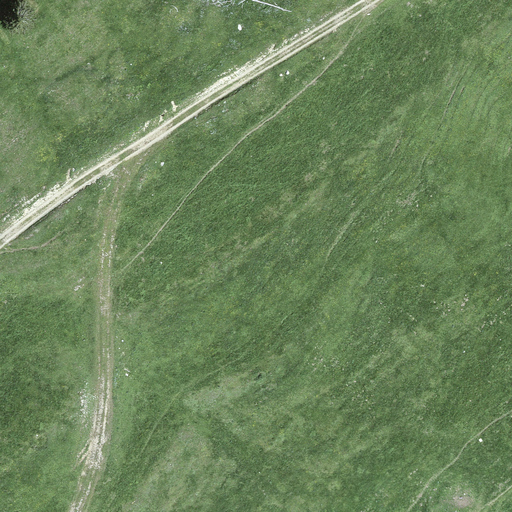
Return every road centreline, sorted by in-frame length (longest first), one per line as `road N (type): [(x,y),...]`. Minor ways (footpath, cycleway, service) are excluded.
road 1 (track): [(0,245),(372,0)]
road 2 (track): [(130,153),(106,237),(97,444),(74,511)]
